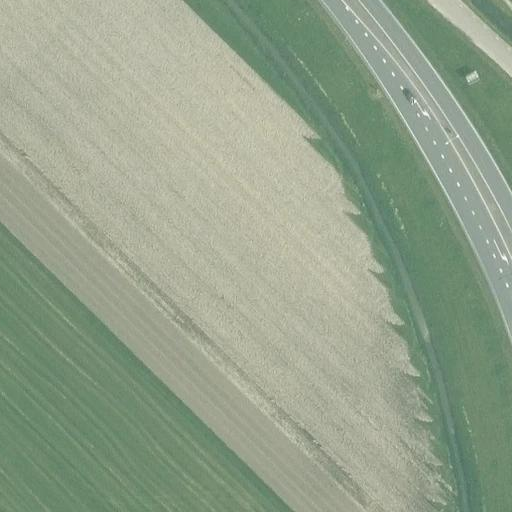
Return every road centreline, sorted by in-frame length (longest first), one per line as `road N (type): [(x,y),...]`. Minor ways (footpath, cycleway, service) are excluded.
road 1 (track): [(439,511),(422,414),(372,251),(266,73),(199,0)]
road 2 (primary): [(325,0),(432,153),(511,321)]
road 3 (primary): [(511,219),(413,61),(362,0)]
